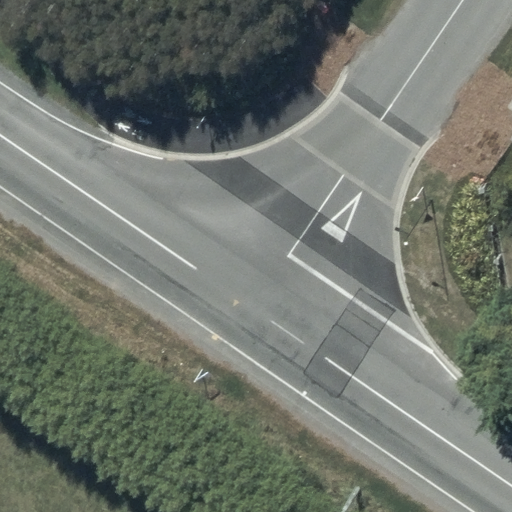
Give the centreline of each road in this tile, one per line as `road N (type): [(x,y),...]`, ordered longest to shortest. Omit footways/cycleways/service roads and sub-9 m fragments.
road 1 (residential): [(250,311),(474,0)]
road 2 (tertiary): [(511,490),(250,311)]
road 3 (tertiary): [(250,311),(0,139)]
